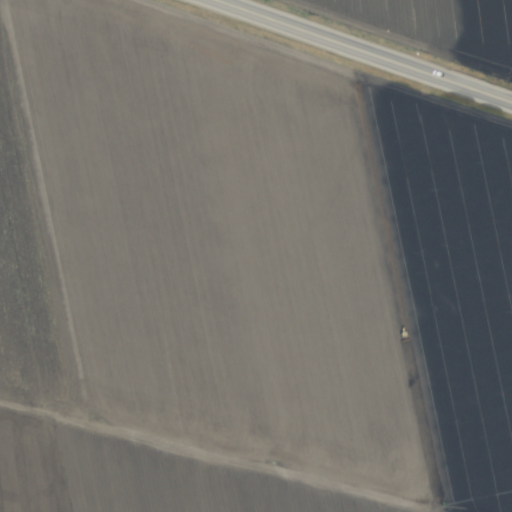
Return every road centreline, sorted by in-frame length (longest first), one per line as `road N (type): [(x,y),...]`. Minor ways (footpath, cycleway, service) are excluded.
road 1 (track): [(0,154),(511,269)]
road 2 (track): [(0,312),(511,427)]
road 3 (track): [(511,127),(139,0)]
road 4 (secondary): [(220,0),(511,101)]
road 5 (track): [(0,474),(167,511)]
